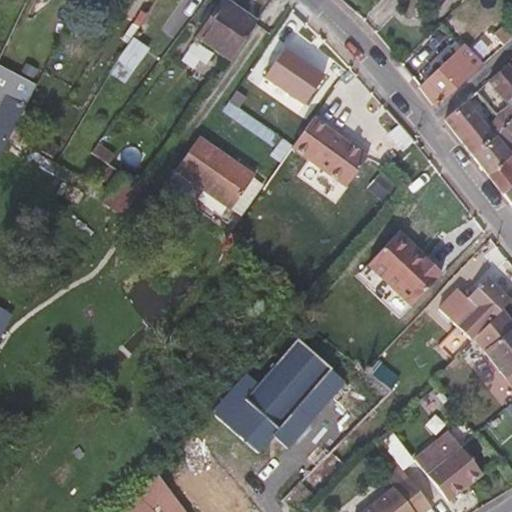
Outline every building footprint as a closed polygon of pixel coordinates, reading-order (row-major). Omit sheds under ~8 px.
[(180,0),(153,0),(154,1),(146,14),(167,25),(180,0)] [(226,64),(253,25),(220,1),(194,40),(212,52),(226,64)] [(116,19),(125,4),(119,2),(110,15),(116,19)] [(136,30),(145,16),(138,12),(129,26),(136,30)] [(142,32),(150,19),(145,16),(136,30),(142,32)] [(511,36),(511,29),(506,23),(493,36),(502,46),(511,36)] [(134,77),(147,55),(128,43),(114,66),(134,77)] [(437,105),(476,70),(476,68),(480,64),(461,45),(418,86),(432,104),(437,105)] [(511,117),(511,71),(506,64),(495,74),(501,81),(495,87),(510,105),(496,117),(504,125),(511,117)] [(0,151),(6,141),(22,108),(4,98),(0,106),(0,151)] [(486,126),(465,100),(444,119),(473,155),(495,136),(504,125),(496,117),(486,126)] [(342,191),(364,160),(310,122),(288,153),(342,191)] [(511,184),(511,134),(504,125),(495,136),(509,152),(510,155),(487,173),(503,193),(511,184)] [(487,173),(510,155),(509,152),(495,136),(473,155),(487,173)] [(227,212),(250,180),(195,140),(182,160),(172,172),(227,212)] [(120,217),(138,190),(118,176),(101,202),(120,217)] [(511,184),(503,193),(511,204),(511,184)] [(440,278),(422,260),(396,235),(365,267),(409,309),(440,278)] [(468,343),(506,303),(484,281),(464,301),(470,308),(473,310),(453,329),(468,343)] [(452,327),(470,308),(464,301),(452,289),(433,309),(452,327)] [(511,329),(481,355),(511,390),(511,329)] [(209,416),(220,426),(255,455),(271,438),(285,450),(342,383),(293,342),(255,385),(243,376),(209,416)] [(455,446),(420,474),(441,499),(476,471),(455,446)] [(181,511),(156,478),(150,484),(159,495),(154,500),(162,511),(181,511)] [(425,511),(428,509),(405,480),(365,511),(425,511)] [(291,511),(295,511),(308,497),(298,486),(281,504),(291,511)] [(146,511),(135,502),(125,511),(146,511)]
